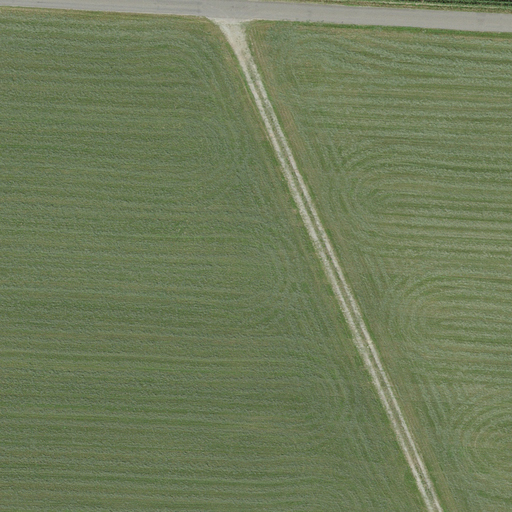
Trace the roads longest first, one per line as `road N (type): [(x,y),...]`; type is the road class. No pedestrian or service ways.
road 1 (track): [(436,511),(225,10)]
road 2 (unclassified): [(72,0),(511,25)]
